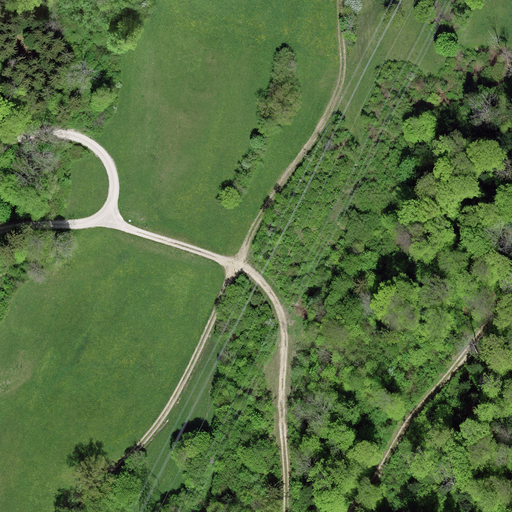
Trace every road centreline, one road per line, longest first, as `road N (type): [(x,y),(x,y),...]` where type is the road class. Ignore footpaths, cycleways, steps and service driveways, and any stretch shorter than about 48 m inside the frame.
road 1 (track): [(235,266),(156,425),(73,511)]
road 2 (track): [(235,266),(266,197),(334,98),(342,62),(338,0)]
road 3 (track): [(355,511),(392,445),(511,286)]
road 4 (track): [(235,266),(268,288),(279,313),(286,511)]
road 5 (track): [(108,219),(111,172),(89,144),(48,135),(0,148)]
road 6 (track): [(108,219),(235,266)]
